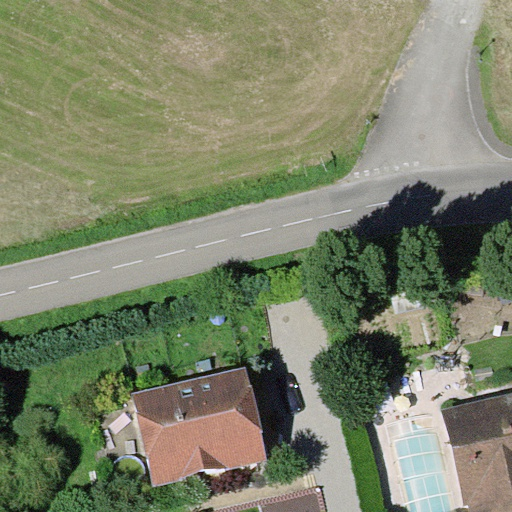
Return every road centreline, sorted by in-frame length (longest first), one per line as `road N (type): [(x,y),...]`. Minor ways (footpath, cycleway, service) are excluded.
road 1 (tertiary): [(420,195),(0,292)]
road 2 (residential): [(460,0),(431,90),(420,195)]
